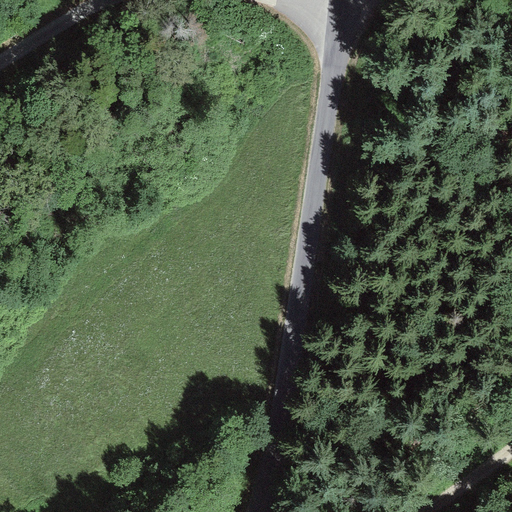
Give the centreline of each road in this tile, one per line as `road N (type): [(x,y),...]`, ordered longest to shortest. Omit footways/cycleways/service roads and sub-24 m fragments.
road 1 (unclassified): [(255,511),(270,470),(345,0)]
road 2 (track): [(0,62),(62,23),(138,0)]
